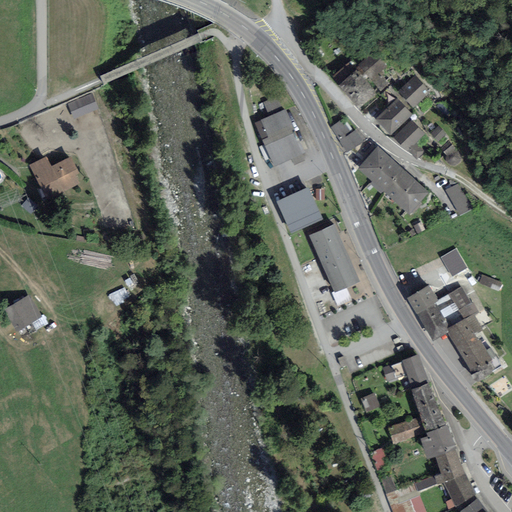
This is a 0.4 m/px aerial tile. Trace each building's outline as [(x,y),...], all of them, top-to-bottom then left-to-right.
[(387,67),(375,53),(360,65),(381,91),(388,85),(379,74),(387,67)] [(350,62),(332,77),(358,110),(376,95),(350,62)] [(416,76),(399,91),(413,107),(430,92),(416,76)] [(74,120),(98,110),(91,94),(67,104),(74,120)] [(412,115),(397,99),(375,119),(390,135),(412,115)] [(285,110),(255,123),(275,166),(304,153),(285,110)] [(424,133),(411,120),(393,138),(416,159),(424,151),(415,142),(424,133)] [(341,121),(332,127),(346,149),(360,141),(354,131),(350,134),(341,121)] [(438,142),(445,134),(438,126),(430,134),(438,142)] [(448,143),(442,149),(447,156),(446,157),(446,160),(447,162),(448,164),(450,166),(453,166),(455,166),(457,165),(459,164),(461,162),(461,159),(461,157),(459,154),(457,153),(456,152),(455,151),(448,143)] [(358,169),(371,180),(390,158),(377,147),(358,169)] [(29,166),(47,200),(78,184),(75,177),(79,175),(70,157),(50,167),(46,158),(29,166)] [(403,169),(390,158),(371,180),(384,191),(403,169)] [(384,191),(397,203),(416,181),(403,169),(384,191)] [(429,192),(416,181),(397,203),(409,214),(429,192)] [(459,184),(445,190),(458,216),(472,209),(459,184)] [(309,188),(277,202),(291,234),(323,220),(309,188)] [(309,236),(321,264),(347,253),(334,225),(309,236)] [(467,268),(456,249),(440,257),(451,276),(467,268)] [(359,281),(347,253),(321,264),(334,292),(359,281)] [(483,275),(479,285),(499,292),(502,282),(483,275)] [(125,284),(110,291),(116,304),(131,298),(125,284)] [(428,286),(406,298),(416,314),(433,342),(447,333),(449,332),(447,330),(450,328),(435,302),(437,301),(428,286)] [(448,294),(437,301),(435,302),(450,328),(463,321),(473,315),(473,316),(479,313),(474,304),(471,305),(461,287),(448,294)] [(40,316),(28,296),(5,310),(17,330),(40,316)] [(473,316),(473,315),(463,321),(450,328),(447,330),(449,332),(447,333),(469,371),(468,371),(475,382),(502,366),(491,348),(485,351),(475,334),(482,330),(473,316)] [(419,354),(402,360),(402,362),(383,369),(387,382),(407,375),(412,390),(429,383),(419,354)] [(445,426),(429,383),(412,390),(411,390),(421,417),(426,433),(445,426)] [(377,391),(364,395),(369,409),(382,405),(377,391)] [(426,433),(421,417),(388,428),(393,444),(426,433)] [(427,436),(420,439),(428,460),(436,457),(455,450),(456,449),(447,425),(445,426),(426,433),(427,436)] [(382,448),(370,453),(377,471),(389,466),(382,448)] [(455,450),(436,457),(441,474),(434,476),(437,484),(443,483),(465,474),(455,450)] [(465,474),(443,483),(456,507),(477,494),(465,474)] [(391,475),(381,479),(386,494),(396,490),(391,475)] [(417,492),(437,484),(434,476),(414,484),(417,492)] [(425,511),(417,492),(414,484),(396,490),(386,494),(385,494),(392,511),(425,511)] [(487,511),(477,499),(460,511),(487,511)]
